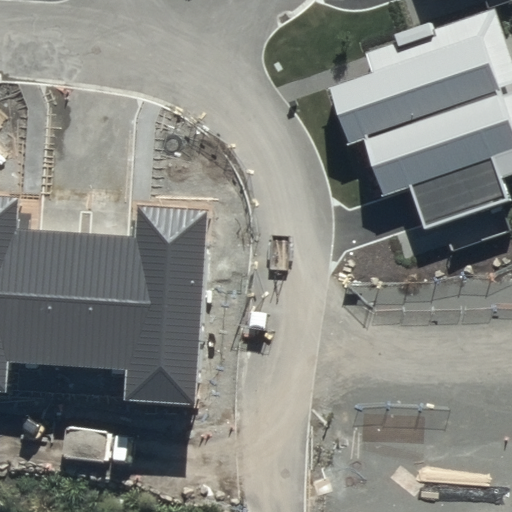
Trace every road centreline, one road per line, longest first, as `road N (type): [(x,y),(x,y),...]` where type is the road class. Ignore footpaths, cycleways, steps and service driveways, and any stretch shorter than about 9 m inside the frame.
road 1 (residential): [(173,84),(253,163),(260,272),(237,441),(241,511)]
road 2 (residential): [(0,42),(57,42),(173,84)]
